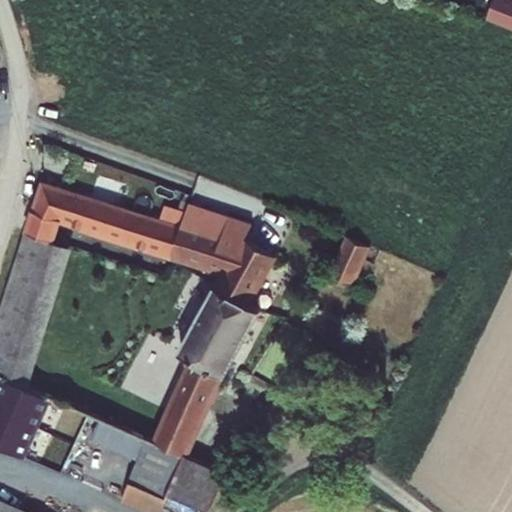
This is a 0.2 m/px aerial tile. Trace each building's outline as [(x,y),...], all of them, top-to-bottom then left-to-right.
[(511,6),(495,0),(484,0),(478,16),(511,28),(511,6)] [(40,176),(0,299),(0,365),(9,369),(59,214),(226,267),(219,280),(214,278),(179,344),(190,349),(153,433),(184,447),(215,380),(264,303),(252,297),(278,250),(239,232),(236,238),(180,215),(176,222),(40,176)] [(350,227),(335,261),(371,277),(387,242),(350,227)] [(0,446),(22,457),(48,398),(1,378),(0,380),(0,446)] [(47,511),(0,489),(0,511),(47,511)]
